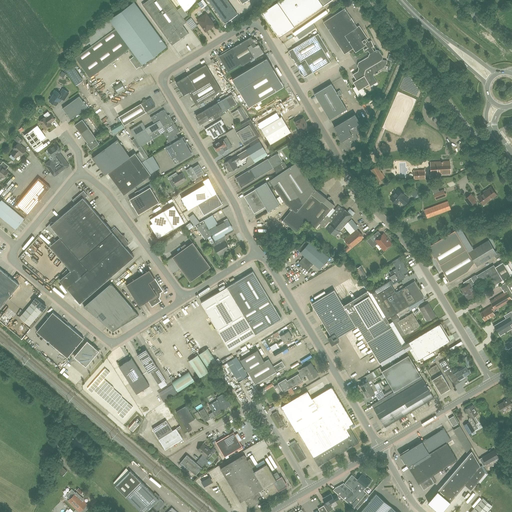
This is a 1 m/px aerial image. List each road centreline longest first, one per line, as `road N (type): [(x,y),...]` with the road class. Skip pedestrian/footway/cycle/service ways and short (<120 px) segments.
road 1 (unclassified): [(491,382),(389,223),(353,186),(296,85)]
road 2 (unclassified): [(259,252),(165,86),(169,70),(245,23)]
road 3 (unclassified): [(380,449),(259,252)]
road 4 (unclassified): [(185,298),(107,340),(13,260),(16,246)]
road 5 (unclassified): [(495,133),(471,132),(372,0)]
road 6 (unknown): [(298,310),(230,350),(193,322),(173,336),(180,360)]
road 7 (unclassified): [(310,490),(258,407),(246,405),(193,438)]
road 8 (unclassified): [(80,176),(110,197),(185,298)]
road 9 (secondary): [(380,449),(491,382)]
